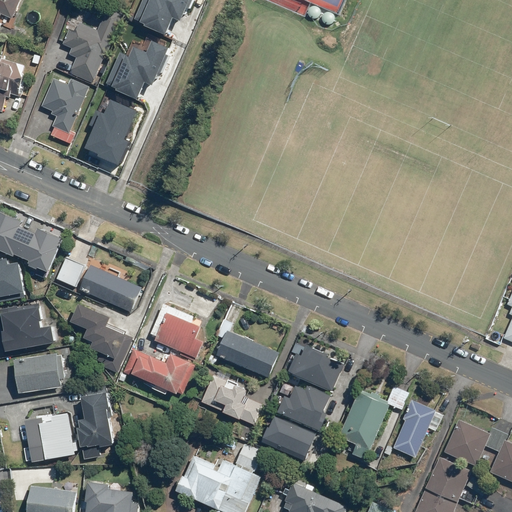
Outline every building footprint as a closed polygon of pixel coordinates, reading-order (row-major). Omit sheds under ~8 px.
[(15,18),(23,0),(0,0),(0,24),(5,14),(15,18)] [(198,6),(200,0),(147,0),(141,17),(176,31),(182,15),(191,18),(196,5),(198,6)] [(72,73),(95,82),(106,56),(108,56),(126,14),(109,7),(100,30),(81,22),(78,30),(72,28),(65,44),(74,48),(71,54),(79,57),(72,73)] [(169,72),(180,45),(161,38),(156,49),(143,44),(139,54),(134,52),(134,54),(125,50),(112,83),(147,97),(154,81),(162,84),(168,71),(169,72)] [(0,111),(2,112),(6,96),(9,97),(10,94),(21,97),(27,79),(23,78),(22,73),(24,65),(2,58),(3,56),(0,55),(0,111)] [(80,133),(73,130),(92,87),(73,78),(71,84),(56,78),(44,105),(55,110),(54,113),(60,116),(55,125),(57,126),(53,134),(74,144),(80,133)] [(138,94),(123,87),(118,97),(134,104),(138,94)] [(130,140),(142,111),(115,100),(109,114),(104,112),(90,148),(125,162),(134,142),(130,140)] [(13,258),(0,262),(0,293),(35,280),(50,244),(23,233),(13,258)] [(78,244),(73,256),(88,262),(93,250),(78,244)] [(87,265),(70,257),(60,278),(77,286),(87,265)] [(63,268),(53,263),(48,274),(59,278),(63,268)] [(144,287),(92,264),(81,289),(133,311),(144,287)] [(59,335),(47,302),(30,305),(42,338),(59,335)] [(135,337),(108,325),(112,316),(81,302),(73,321),(89,328),(86,336),(95,340),(92,347),(109,354),(104,365),(119,372),(135,337)] [(195,316),(166,303),(153,333),(158,335),(157,339),(198,357),(205,341),(197,337),(202,325),(193,321),(195,316)] [(280,352),(231,330),(235,323),(225,319),(218,335),(225,338),(218,354),(270,377),(280,352)] [(197,363),(173,353),(169,363),(135,348),(125,370),(183,395),(197,363)] [(58,353),(16,359),(21,392),(63,386),(62,378),(67,378),(63,354),(58,354),(58,353)] [(108,377),(98,365),(92,371),(102,383),(108,377)] [(398,376),(383,370),(378,383),(392,389),(398,376)] [(249,390),(214,374),(202,400),(258,425),(267,406),(246,396),(249,390)] [(311,386),(293,378),(282,403),(320,420),(332,393),(312,384),(311,386)] [(410,392),(394,386),(387,403),(404,409),(410,392)] [(102,390),(75,395),(78,409),(104,405),(102,390)] [(390,406),(359,393),(341,436),(358,443),(353,453),(366,459),(370,449),(371,450),(390,406)] [(437,410),(412,399),(404,419),(406,420),(394,448),(417,457),(430,427),(437,430),(444,414),(436,411),(437,410)] [(70,412),(53,415),(54,420),(42,422),(45,442),(31,444),(34,461),(77,454),(70,412)] [(492,433),(460,418),(445,451),(478,465),(492,433)] [(315,426),(313,432),(304,428),(298,444),(306,447),(305,449),(322,456),(332,434),(315,426)] [(511,441),(505,438),(491,471),(511,480),(511,441)] [(264,452),(245,443),(237,462),(256,470),(264,452)] [(246,511),(262,476),(219,457),(216,464),(195,455),(186,475),(184,474),(177,490),(227,511),(246,511)] [(454,511),(473,470),(441,456),(415,511),(454,511)] [(75,511),(69,473),(38,479),(43,511),(75,511)] [(117,481),(96,478),(94,497),(96,497),(94,511),(104,511),(146,511),(142,511),(143,501),(139,500),(141,488),(116,485),(117,481)] [(346,511),(350,505),(294,482),(286,500),(288,501),(285,506),(291,509),(290,511),(292,511),(346,511)] [(399,511),(375,501),(369,511),(399,511)]
